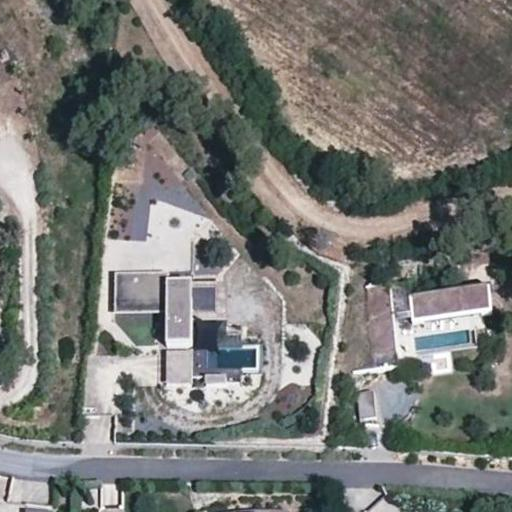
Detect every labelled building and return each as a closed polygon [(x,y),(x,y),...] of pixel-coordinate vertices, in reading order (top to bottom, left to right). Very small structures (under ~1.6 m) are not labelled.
[(170,278),(116,277),(115,317),(168,318),(168,350),(193,350),(194,325),(194,320),(218,321),(219,295),(194,294),(194,289),(170,288),(170,278)] [(391,288),(366,291),(375,373),(400,370),(395,323),(394,315),(391,288)] [(228,290),(194,289),(194,294),(219,295),(218,321),(194,320),(194,325),(228,326),(228,290)] [(413,321),(413,325),(492,316),(490,289),(410,298),(412,313),(413,321)] [(394,315),(395,323),(413,321),(412,313),(394,315)] [(193,353),(168,352),(167,388),(193,389),(193,353)] [(357,394),(360,422),(379,420),(376,392),(357,394)] [(108,441),(107,418),(88,419),(89,442),(108,441)] [(25,501),(28,481),(13,478),(9,498),(25,501)]
